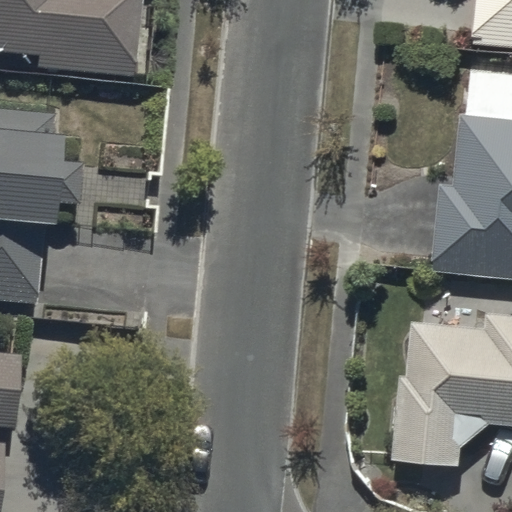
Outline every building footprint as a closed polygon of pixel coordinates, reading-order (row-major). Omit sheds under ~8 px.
[(0,0),(0,45),(33,49),(32,61),(129,70),(135,0),(0,0)] [(511,40),(511,0),(474,0),(471,37),(511,40)] [(431,265),(511,273),(511,68),(469,64),(457,178),(440,176),(431,265)] [(0,103),(0,295),(32,299),(42,193),(69,196),(73,158),(46,155),(51,108),(0,103)] [(491,416),(511,417),(511,307),(486,305),(485,322),(413,314),(407,368),(399,367),(391,452),(459,459),(461,441),(491,416)] [(0,421),(6,423),(13,353),(0,352),(0,421)]
